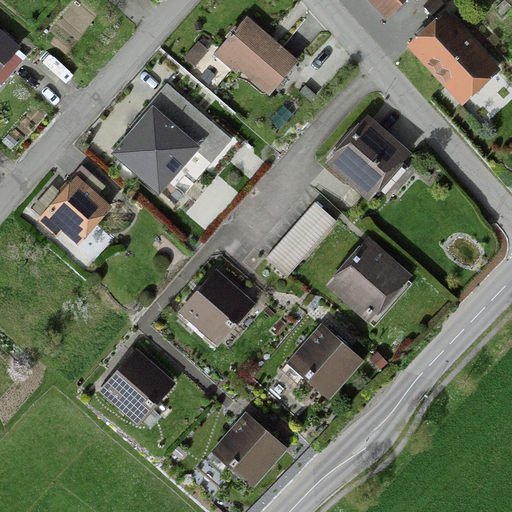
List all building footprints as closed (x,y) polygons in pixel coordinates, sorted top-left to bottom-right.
[(372,0),(387,16),(403,0),(372,0)] [(412,45),(448,84),(446,86),(461,102),(495,71),(444,15),(412,45)] [(234,34),(220,50),(269,93),(296,62),(246,19),(237,31),(235,29),(232,32),(234,34)] [(0,67),(17,48),(0,33),(0,67)] [(194,65),(207,50),(198,42),(185,58),(194,65)] [(231,140),(167,83),(146,108),(151,112),(116,153),(158,190),(194,149),(211,163),(231,140)] [(353,139),(333,162),(368,193),(402,154),(367,123),(356,136),(354,134),(352,137),(353,139)] [(75,181),(50,208),(40,200),(33,208),(43,217),(39,221),(56,236),(64,226),(80,240),(107,209),(75,181)] [(265,258),(286,277),(336,221),(315,202),(265,258)] [(334,284),(369,315),(403,276),(368,245),(357,258),(355,256),(352,259),(354,261),(334,284)] [(215,274),(183,310),(214,337),(226,324),(230,328),(250,305),(215,274)] [(305,375),(327,395),(358,360),(323,328),(295,359),(309,371),(305,375)] [(103,389),(134,417),(146,403),(150,407),(170,384),(135,354),(103,389)] [(219,448),(233,460),(230,464),(252,483),(282,448),(247,417),(219,448)]
